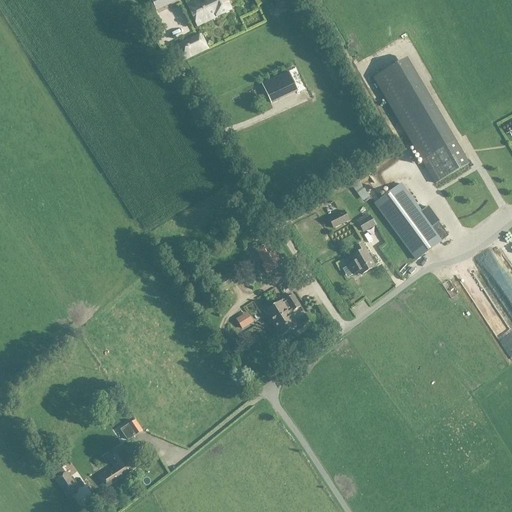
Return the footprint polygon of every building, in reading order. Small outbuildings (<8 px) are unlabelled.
[(150,0),(156,11),(177,0),(176,0),(150,0)] [(197,26),(230,11),(225,0),(197,0),(187,5),(197,26)] [(183,61),(208,49),(201,35),(176,47),(183,61)] [(435,184),(468,165),(406,59),(374,78),(435,184)] [(289,72),(261,84),(271,105),(298,92),(289,72)] [(471,236),(504,215),(491,194),(507,183),(495,164),(482,173),(476,163),(451,179),(460,192),(445,203),(456,220),(459,218),(471,236)] [(373,164),(367,168),(372,175),(378,170),(373,164)] [(421,212),(418,208),(400,184),(374,204),(392,228),(416,260),(442,240),(448,236),(439,223),(428,207),(421,212)] [(349,221),(344,211),(328,219),(333,229),(349,221)] [(363,233),(375,226),(369,216),(368,216),(367,214),(356,221),(363,233)] [(397,271),(411,259),(398,243),(390,249),(381,238),(375,243),(397,271)] [(256,250),(264,264),(269,272),(282,264),(269,243),(256,250)] [(369,254),(368,255),(362,245),(356,249),(358,253),(351,258),(354,263),(348,266),(353,275),(359,271),(361,275),(375,266),(375,265),(377,264),(374,257),(372,258),(369,254)] [(509,273),(511,271),(511,263),(509,258),(503,261),(509,273)] [(231,262),(222,269),(226,275),(235,268),(231,262)] [(483,286),(497,308),(502,305),(488,283),(483,286)] [(293,295),(282,302),(281,301),(264,312),(270,321),(271,320),(282,336),(292,330),(281,314),(298,303),(293,295)] [(281,314),(292,330),(297,327),(289,314),(300,307),(298,303),(281,314)] [(236,319),(242,328),(247,325),(241,316),(236,319)] [(142,431),(135,421),(128,425),(135,436),(142,431)] [(138,447),(143,454),(148,450),(143,444),(138,447)] [(107,472),(99,478),(105,488),(139,466),(132,455),(126,459),(123,455),(124,454),(120,448),(107,456),(114,467),(107,472)] [(45,464),(68,497),(84,486),(62,453),(45,464)]
